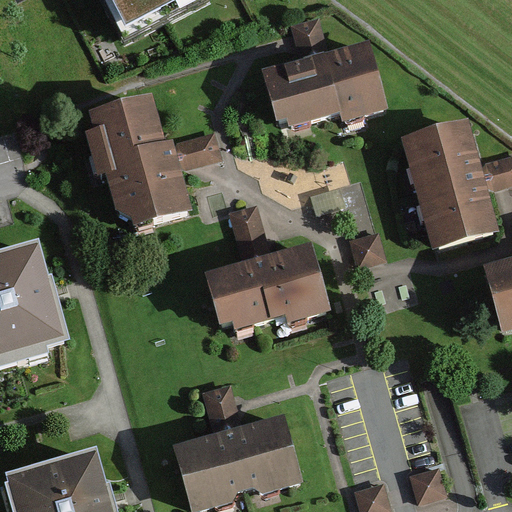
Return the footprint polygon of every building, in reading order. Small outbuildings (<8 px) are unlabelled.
[(190,0),(110,0),(126,32),(190,0)] [(268,78),(282,131),(382,105),(368,50),(328,61),(318,25),(294,32),(304,68),(268,78)] [(161,89),(84,110),(120,240),(202,217),(188,168),(221,160),(214,135),(177,145),(161,89)] [(468,131),(400,148),(429,262),(499,245),(487,197),(511,190),(511,162),(478,171),(468,131)] [(242,259),(207,269),(224,334),(341,304),(324,241),(272,254),(259,207),(231,215),(242,259)] [(380,231),(352,237),(359,267),(387,261),(380,231)] [(51,238),(0,252),(0,359),(79,337),(51,238)] [(511,270),(476,280),(496,352),(511,347),(511,270)] [(214,430),(177,439),(196,511),(309,481),(291,411),(245,423),(240,405),(234,383),(203,391),(214,430)] [(118,511),(101,451),(7,478),(17,511),(118,511)] [(441,467),(410,476),(419,507),(449,498),(441,467)] [(395,511),(386,482),(356,491),(362,511),(395,511)]
